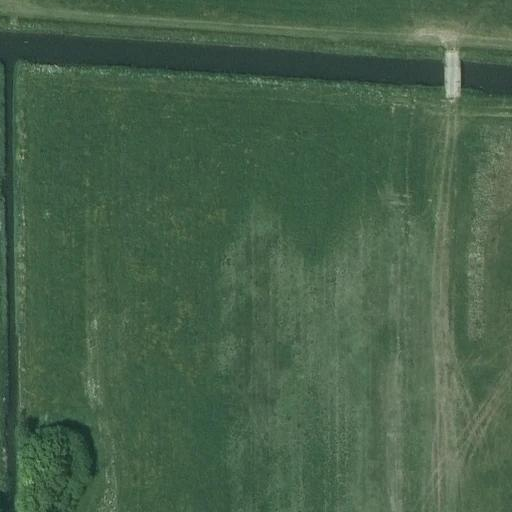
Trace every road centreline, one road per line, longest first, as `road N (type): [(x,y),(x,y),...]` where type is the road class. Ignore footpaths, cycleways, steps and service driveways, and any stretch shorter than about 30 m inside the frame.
road 1 (track): [(451,41),(0,9)]
road 2 (track): [(445,511),(452,97)]
